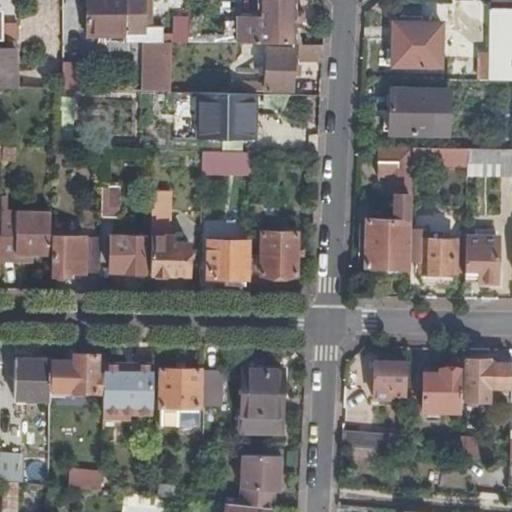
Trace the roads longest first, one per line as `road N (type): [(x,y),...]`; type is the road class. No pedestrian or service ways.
road 1 (residential): [(328,320),(0,317)]
road 2 (residential): [(328,320),(346,0)]
road 3 (residential): [(318,511),(328,320)]
road 4 (residential): [(328,320),(511,324)]
road 5 (unknown): [(334,493),(507,511)]
